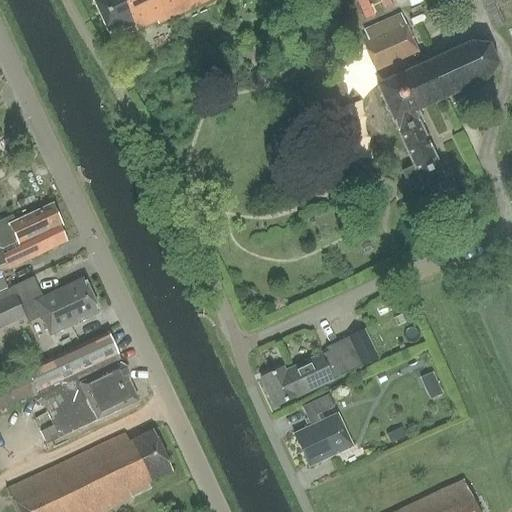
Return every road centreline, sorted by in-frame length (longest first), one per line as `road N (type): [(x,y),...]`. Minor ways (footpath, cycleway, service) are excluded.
road 1 (residential): [(308,511),(245,379),(225,310),(71,0)]
road 2 (tertiary): [(223,511),(0,35)]
